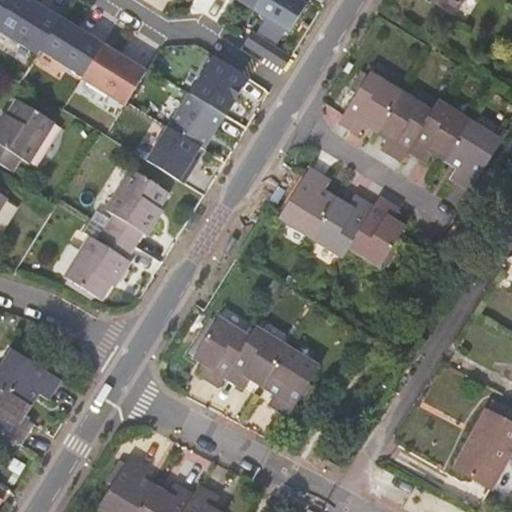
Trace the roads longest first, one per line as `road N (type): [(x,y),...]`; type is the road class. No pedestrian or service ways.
road 1 (residential): [(341,503),(511,234)]
road 2 (tertiary): [(283,119),(137,354)]
road 3 (residential): [(116,387),(341,503)]
road 4 (residential): [(298,93),(202,37),(162,31),(112,0)]
road 5 (residential): [(283,119),(436,216)]
road 6 (residential): [(137,354),(0,289)]
road 7 (tertiary): [(116,387),(38,511)]
